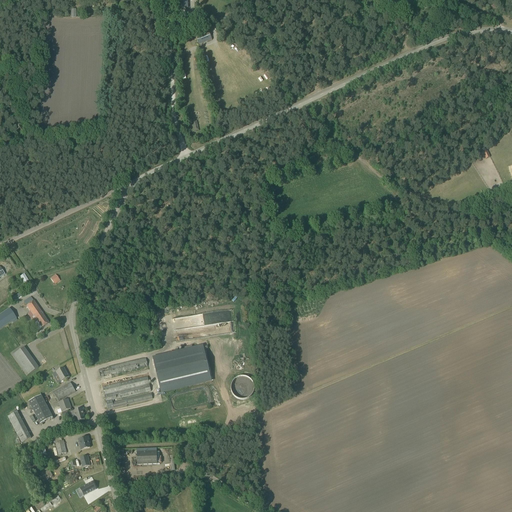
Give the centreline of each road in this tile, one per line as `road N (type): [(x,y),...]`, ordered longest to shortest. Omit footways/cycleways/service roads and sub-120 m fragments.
road 1 (track): [(175,448),(511,305)]
road 2 (unclassified): [(185,157),(456,33),(506,31)]
road 3 (unclassified): [(115,496),(71,323),(130,186)]
road 4 (track): [(309,117),(379,177),(451,214),(511,261)]
road 5 (track): [(238,189),(205,202),(175,197),(157,216),(175,252),(251,254)]
road 6 (unclassified): [(277,511),(196,468),(115,496)]
road 7 (unclassified): [(185,157),(174,116),(167,0)]
road 8 (track): [(251,254),(259,411)]
road 9 (unclassified): [(0,244),(130,186)]
